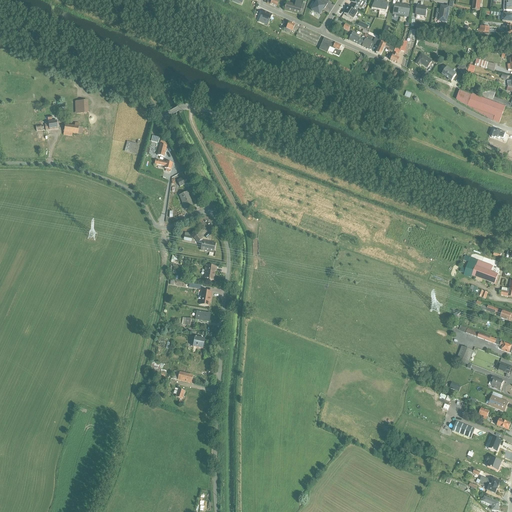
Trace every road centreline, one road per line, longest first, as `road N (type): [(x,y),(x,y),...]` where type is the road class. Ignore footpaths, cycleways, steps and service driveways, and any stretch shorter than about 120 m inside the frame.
road 1 (unclassified): [(209,209),(228,264),(215,511)]
road 2 (unclassified): [(0,163),(63,166),(122,186),(162,228),(209,209)]
road 3 (unclassified): [(321,30),(511,130)]
